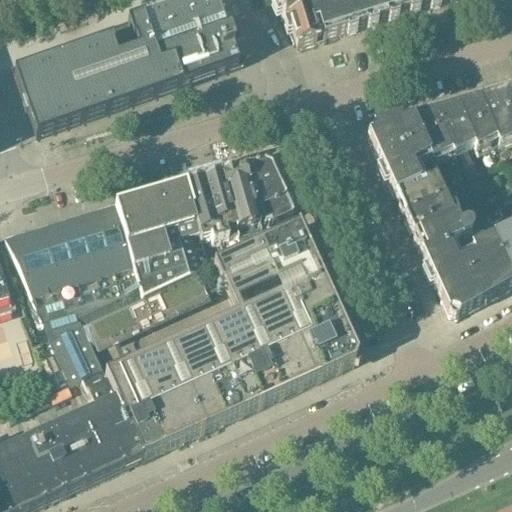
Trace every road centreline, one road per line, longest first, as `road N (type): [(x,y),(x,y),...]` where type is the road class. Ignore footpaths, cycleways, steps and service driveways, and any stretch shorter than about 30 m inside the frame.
road 1 (secondary): [(511,367),(206,511)]
road 2 (residential): [(416,378),(120,511)]
road 3 (residential): [(291,109),(416,378)]
road 4 (residential): [(11,190),(291,109)]
road 5 (residential): [(291,109),(511,45)]
road 6 (secondary): [(400,511),(511,459)]
road 7 (residential): [(240,0),(291,109)]
